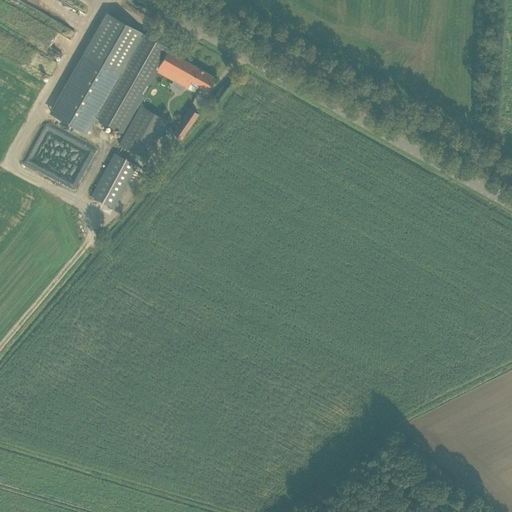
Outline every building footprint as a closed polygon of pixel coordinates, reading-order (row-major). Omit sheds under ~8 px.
[(214,77),(168,51),(169,48),(141,32),(108,14),(51,114),(84,133),(93,116),(122,133),(141,99),(150,83),(157,71),(187,88),(190,84),(197,88),(198,86),(206,90),(214,77)] [(171,95),(150,83),(141,99),(162,111),(171,95)] [(118,144),(146,159),(167,120),(139,106),(118,144)] [(172,133),(181,139),(198,114),(190,108),(172,133)] [(90,196),(113,208),(136,165),(113,153),(90,196)] [(39,161),(34,169),(73,189),(79,177),(72,174),(71,176),(39,161)]
